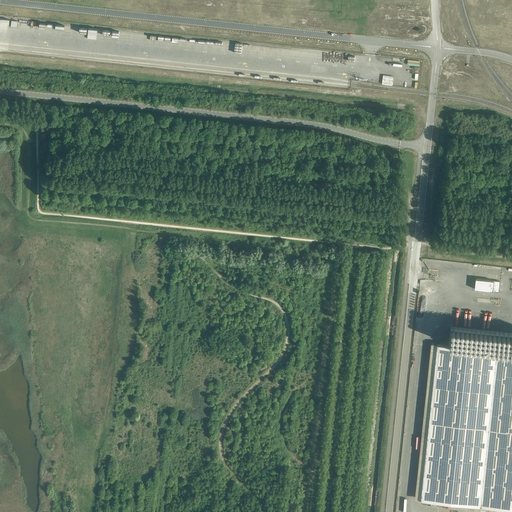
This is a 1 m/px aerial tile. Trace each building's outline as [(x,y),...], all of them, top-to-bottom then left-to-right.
[(225,45),(226,40),(199,37),(198,46),(212,48),(212,44),(225,45)] [(310,55),(318,56),(318,51),(311,50),(311,48),(293,47),(292,50),(296,50),(296,52),(299,52),(299,59),(310,59),(310,55)] [(403,79),(403,85),(418,86),(419,73),(403,72),(403,73),(401,73),(400,79),(403,79)] [(383,75),(382,84),(387,85),(391,85),(393,77),(388,76),(383,75)] [(475,289),(499,291),(500,281),(476,278),(475,289)] [(438,345),(422,501),(482,507),(511,509),(511,333),(498,332),(452,327),(450,346),(438,345)]
